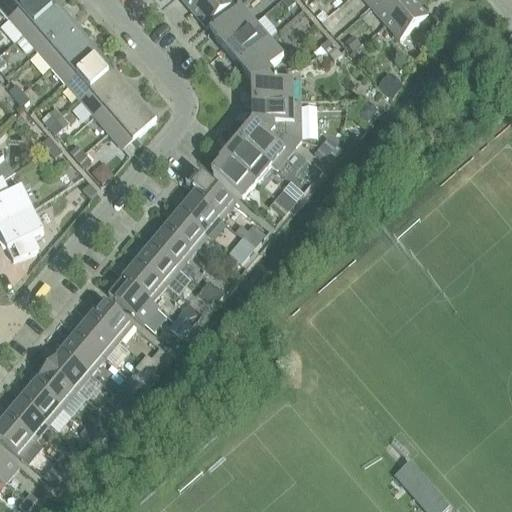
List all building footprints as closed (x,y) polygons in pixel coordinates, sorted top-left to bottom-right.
[(3,0),(0,3),(0,11),(11,23),(37,0),(3,0)] [(37,0),(11,23),(25,39),(59,10),(49,0),(37,0)] [(179,0),(192,14),(208,0),(179,0)] [(230,0),(208,0),(192,14),(207,31),(236,7),(230,0)] [(292,0),(286,0),(282,4),(289,11),(296,5),(292,0)] [(362,0),(371,11),(383,0),(362,0)] [(383,0),(371,11),(386,27),(414,2),(412,0),(383,0)] [(414,2),(386,27),(401,44),(429,19),(414,2)] [(25,39),(39,56),(73,26),(59,10),(25,39)] [(217,43),(225,53),(256,26),(241,10),(212,35),(213,36),(217,43)] [(336,17),(325,26),(330,32),(341,23),(336,17)] [(39,56),(53,72),(87,43),(73,26),(39,56)] [(225,53),(240,69),(270,43),(256,26),(225,53)] [(423,48),(433,40),(427,34),(417,43),(423,48)] [(354,41),(345,48),(352,56),(360,49),(354,41)] [(53,72),(67,88),(101,59),(87,43),(53,72)] [(240,69),(254,85),(274,77),(270,72),(285,60),(270,43),(240,69)] [(322,49),(329,57),(336,50),(329,43),(322,49)] [(336,50),(329,57),(335,65),(343,58),(336,50)] [(67,88),(81,105),(115,75),(101,59),(67,88)] [(81,105),(96,121),(129,92),(115,75),(81,105)] [(254,85),(254,106),(294,105),(294,83),(274,83),(274,77),(254,85)] [(388,81),(376,93),(389,104),(390,102),(400,92),(399,91),(400,90),(398,89),(398,88),(392,83),(391,84),(388,81)] [(10,95),(17,103),(24,96),(18,88),(10,95)] [(96,121),(110,137),(144,108),(129,92),(96,121)] [(24,96),(17,103),(24,111),(31,104),(24,96)] [(254,106),(254,127),(303,144),(302,105),(294,105),(254,106)] [(366,106),(357,116),(366,124),(375,113),(366,106)] [(144,108),(110,137),(124,154),(129,159),(129,160),(142,146),(141,145),(138,141),(156,125),(155,124),(152,118),(144,108)] [(43,124),(50,131),(58,125),(51,117),(43,124)] [(58,125),(50,131),(57,139),(64,133),(58,125)] [(241,144),(272,169),(277,174),(303,144),(254,127),(241,144)] [(43,147),(50,155),(57,149),(50,141),(43,147)] [(241,144),(227,160),(258,186),(272,169),(241,144)] [(327,144),(321,151),(328,158),(335,150),(327,144)] [(57,149),(50,155),(56,163),(64,156),(57,149)] [(71,156),(78,164),(86,157),(79,150),(71,156)] [(328,158),(321,151),(314,159),(322,166),(328,158)] [(86,157),(78,164),(85,172),(93,165),(86,157)] [(0,189),(3,187),(16,178),(0,159),(0,189)] [(258,186),(227,160),(218,170),(215,177),(214,178),(243,203),(258,186)] [(197,195),(193,200),(222,224),(237,207),(203,179),(193,191),(197,195)] [(0,230),(34,214),(23,192),(9,199),(3,187),(0,189),(0,230)] [(98,196),(91,188),(84,194),(91,202),(98,196)] [(284,195),(278,203),(285,209),(291,214),(297,206),(284,195)] [(193,200),(179,216),(209,241),(222,224),(193,200)] [(278,203),(271,210),(284,221),(291,214),(285,209),(278,203)] [(34,214),(0,230),(0,241),(8,252),(14,265),(39,256),(33,242),(45,237),(34,214)] [(179,216),(166,233),(195,257),(209,241),(179,216)] [(252,230),(243,241),(256,252),(265,241),(252,230)] [(166,233),(152,249),(181,274),(195,257),(166,233)] [(231,260),(239,266),(242,269),(256,252),(243,241),(229,258),(231,260)] [(152,249),(138,266),(167,290),(181,274),(152,249)] [(239,266),(231,260),(226,266),(233,273),(239,266)] [(138,266),(124,282),(153,306),(167,290),(138,266)] [(153,306),(124,282),(109,299),(145,329),(159,312),(153,306)] [(209,286),(203,293),(211,299),(215,303),(219,306),(226,298),(218,291),(216,293),(209,286)] [(203,293),(198,300),(205,306),(209,309),(215,303),(211,299),(203,293)] [(105,305),(91,322),(120,346),(134,329),(105,305)] [(181,319),(175,326),(183,332),(187,336),(193,329),(188,326),(181,319)] [(91,322),(77,338),(106,363),(120,346),(91,322)] [(175,326),(170,333),(177,339),(181,342),(187,336),(183,332),(175,326)] [(77,338),(63,354),(92,379),(106,363),(77,338)] [(59,351),(44,368),(78,396),(92,379),(63,354),(59,351)] [(148,359),(142,365),(149,372),(155,365),(148,359)] [(149,372),(142,365),(137,372),(144,378),(149,372)] [(30,385),(34,388),(64,413),(78,396),(44,368),(30,385)] [(137,372),(133,377),(140,383),(144,378),(137,372)] [(34,388),(21,404),(50,429),(64,413),(34,388)] [(120,392),(114,399),(122,405),(126,409),(134,400),(122,390),(120,392)] [(122,405),(114,399),(109,405),(116,411),(122,405)] [(21,404),(7,421),(36,445),(50,429),(21,404)] [(36,445),(7,421),(0,429),(0,444),(29,468),(43,451),(36,445)] [(92,425),(86,432),(94,438),(99,431),(92,425)] [(94,438),(86,432),(81,438),(88,444),(94,438)] [(405,461),(409,457),(395,442),(390,446),(405,461)] [(0,483),(6,488),(20,471),(0,453),(0,483)] [(64,458),(59,465),(66,471),(72,464),(64,458)] [(66,471),(59,465),(53,471),(60,477),(66,471)] [(423,511),(449,511),(451,511),(410,466),(394,480),(423,511)] [(31,498),(25,504),(33,510),(38,504),(31,498)]
